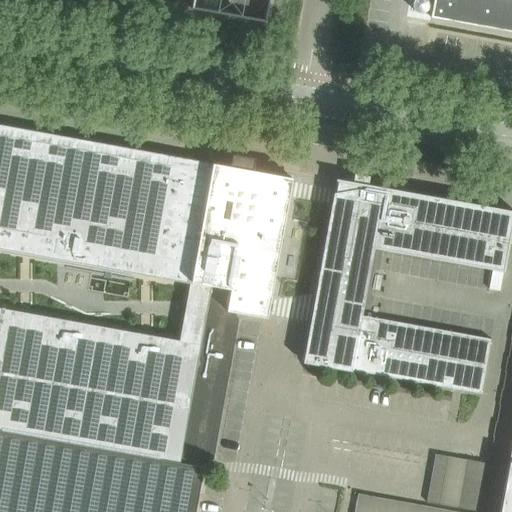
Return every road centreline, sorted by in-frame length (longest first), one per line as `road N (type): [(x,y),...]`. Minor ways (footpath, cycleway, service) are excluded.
road 1 (tertiary): [(0,45),(303,101)]
road 2 (tertiary): [(303,101),(511,137)]
